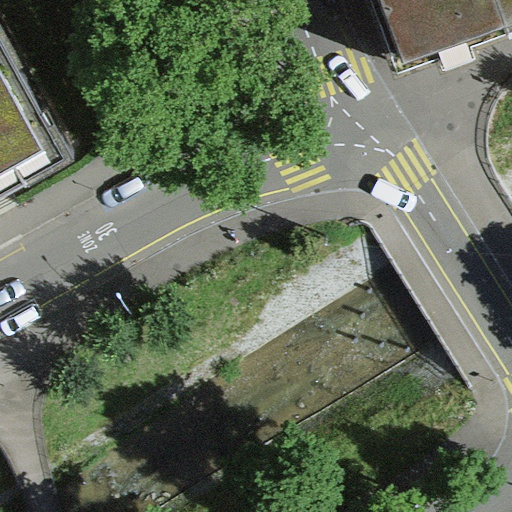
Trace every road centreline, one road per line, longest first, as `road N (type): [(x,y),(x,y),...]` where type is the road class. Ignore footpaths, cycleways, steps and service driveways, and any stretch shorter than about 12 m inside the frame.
road 1 (residential): [(0,281),(138,203),(361,122)]
road 2 (unclassified): [(511,340),(417,192),(361,122)]
road 3 (residential): [(361,122),(324,75),(293,0)]
